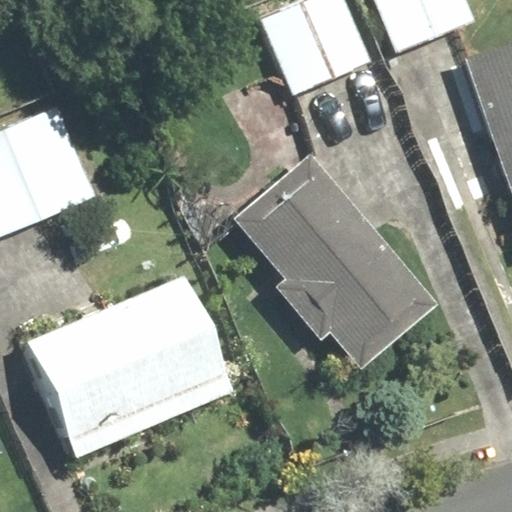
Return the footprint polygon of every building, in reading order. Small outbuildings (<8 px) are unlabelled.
[(335,0),(278,0),(242,16),(281,100),(364,63),(335,0)] [(355,0),(381,56),(467,17),(459,0),(355,0)] [(511,34),(438,63),(511,255),(511,254),(511,34)] [(45,98),(0,118),(0,230),(88,191),(45,98)] [(288,147),(202,225),(340,375),(426,297),(288,147)] [(169,264),(0,340),(0,352),(52,466),(225,388),(169,264)]
